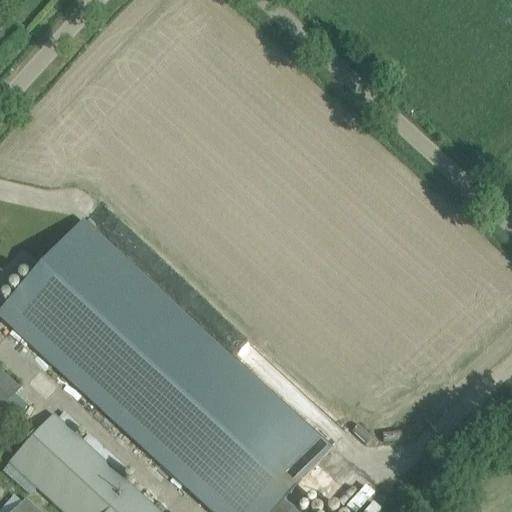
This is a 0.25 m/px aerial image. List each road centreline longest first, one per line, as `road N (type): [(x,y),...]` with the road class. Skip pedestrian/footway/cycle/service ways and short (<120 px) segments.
road 1 (unclassified): [(262,0),(511,225)]
road 2 (unclassified): [(0,109),(100,0)]
